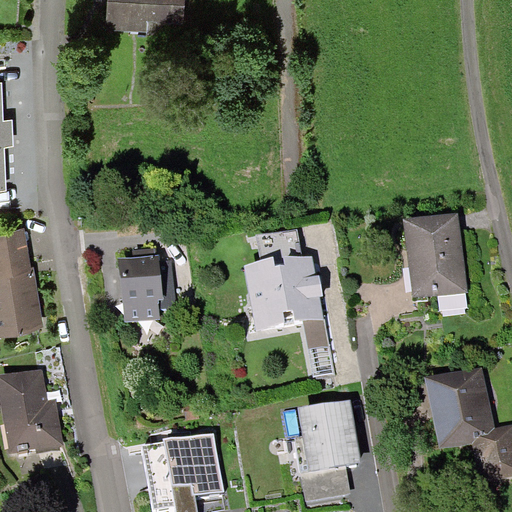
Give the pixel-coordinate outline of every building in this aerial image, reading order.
[(184,0),(106,0),(106,25),(146,27),(146,16),(183,18),(184,0)] [(13,116),(4,116),(4,130),(5,141),(14,141),(13,116)] [(408,258),(413,300),(468,294),(459,216),(404,222),(408,258)] [(0,225),(0,268),(31,263),(25,222),(0,225)] [(257,239),(262,267),(303,259),(297,231),(257,239)] [(133,252),(134,258),(141,258),(156,256),(155,250),(133,252)] [(134,258),(119,260),(125,323),(161,320),(160,309),(177,307),(172,260),(159,262),(159,256),(156,256),(141,258),(134,258)] [(262,267),(245,270),(257,333),(303,324),(308,350),(329,347),(324,320),(320,299),(323,298),(321,289),(319,277),(316,277),(312,257),(303,259),(262,267)] [(0,268),(0,329),(44,323),(35,269),(34,263),(31,263),(0,268)] [(334,375),(329,347),(308,350),(313,378),(334,375)] [(482,368),(426,380),(440,452),(473,446),(480,484),(511,477),(511,426),(495,430),(482,368)] [(43,371),(0,377),(0,402),(9,456),(64,447),(59,413),(56,400),(48,402),(43,371)] [(359,453),(350,403),(298,411),(309,473),(347,467),(361,465),(359,453)] [(184,406),(186,419),(199,417),(197,404),(184,406)] [(214,436),(142,449),(153,511),(155,511),(176,508),(176,511),(197,511),(194,497),(224,492),(214,436)] [(351,495),(347,467),(309,473),(302,475),(306,502),(351,495)] [(51,478),(29,486),(38,511),(58,511),(63,510),(51,478)]
